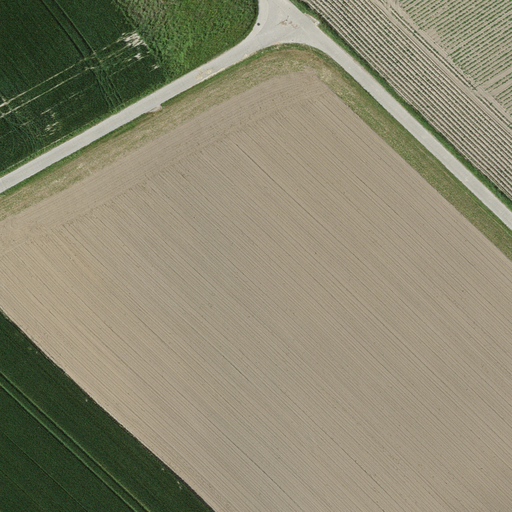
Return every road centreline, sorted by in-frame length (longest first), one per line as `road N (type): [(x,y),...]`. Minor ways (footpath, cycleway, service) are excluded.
road 1 (track): [(300,20),(0,186)]
road 2 (track): [(300,20),(511,222)]
